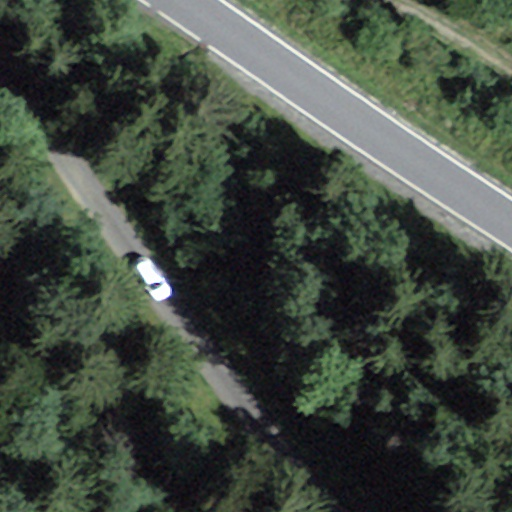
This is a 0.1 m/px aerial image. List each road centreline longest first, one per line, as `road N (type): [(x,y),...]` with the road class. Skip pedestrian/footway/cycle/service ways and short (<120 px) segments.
road 1 (unclassified): [(320,511),(0,60)]
road 2 (tertiary): [(511,223),(184,0)]
